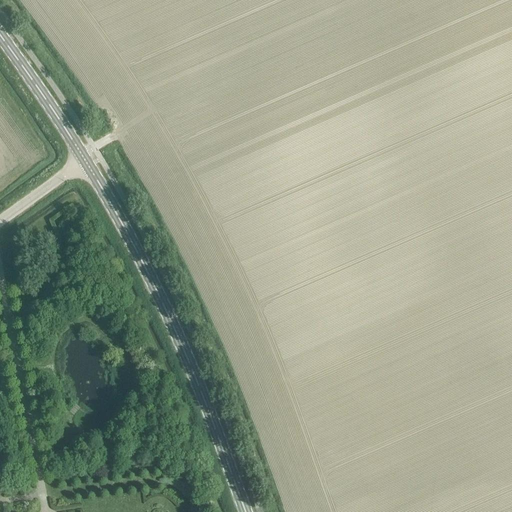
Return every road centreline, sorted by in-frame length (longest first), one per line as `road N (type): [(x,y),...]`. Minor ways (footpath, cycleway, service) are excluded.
road 1 (secondary): [(245,511),(179,341),(84,158)]
road 2 (secondary): [(84,158),(0,34)]
